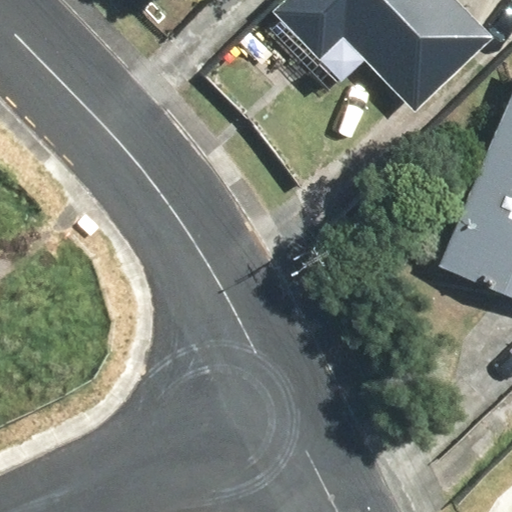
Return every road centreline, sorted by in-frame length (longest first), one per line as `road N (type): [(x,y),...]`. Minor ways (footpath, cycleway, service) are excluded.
road 1 (residential): [(0,8),(199,237),(287,410)]
road 2 (residential): [(59,511),(287,410)]
